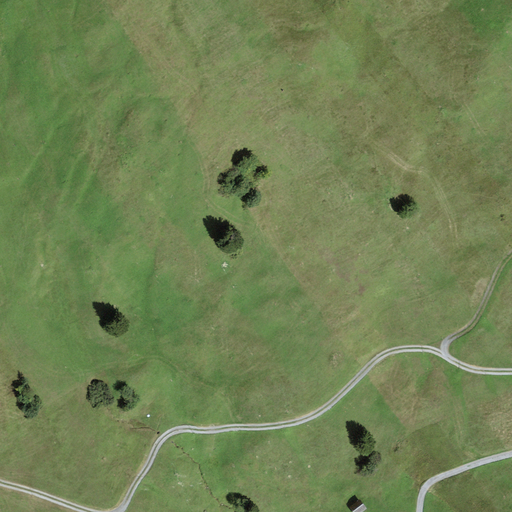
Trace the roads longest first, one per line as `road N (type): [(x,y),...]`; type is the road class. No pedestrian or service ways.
road 1 (track): [(511,371),(478,371),(426,348),(387,350),(306,417),(171,433),(116,511)]
road 2 (track): [(444,356),(443,344),(470,327),(511,254)]
road 3 (track): [(417,511),(434,478),(511,452)]
